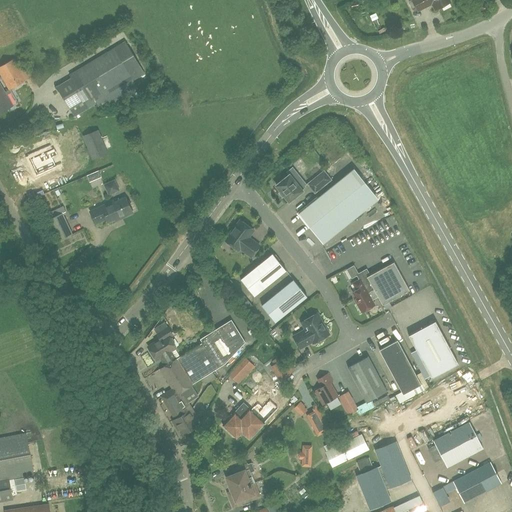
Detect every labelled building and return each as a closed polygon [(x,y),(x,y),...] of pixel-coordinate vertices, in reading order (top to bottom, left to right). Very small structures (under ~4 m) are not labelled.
[(435,11),(450,3),(448,0),(411,0),(417,12),(432,5),(435,11)] [(138,89),(133,81),(145,74),(125,41),(69,75),(71,79),(57,88),(74,117),(96,104),(100,111),(138,89)] [(0,74),(9,91),(27,80),(14,59),(0,67),(0,74)] [(0,113),(12,106),(0,85),(0,113)] [(60,129),(58,121),(48,124),(42,126),(44,133),(50,132),(60,129)] [(94,162),(110,156),(107,148),(114,145),(111,137),(103,140),(100,132),(85,138),(94,162)] [(40,155),(30,159),(37,174),(54,166),(55,166),(52,158),(57,155),(54,149),(40,155)] [(336,154),(327,158),(332,170),(341,167),(336,154)] [(354,169),(298,214),(320,240),(375,196),(354,169)] [(324,172),(316,178),(315,177),(306,184),(314,194),(323,187),(323,186),(331,180),(324,172)] [(295,183),(289,175),(276,186),(289,202),(302,191),(302,190),(305,187),(301,182),(297,181),(295,183)] [(115,179),(103,185),(108,196),(120,191),(115,179)] [(121,218),(133,213),(126,198),(115,204),(114,202),(91,213),(96,224),(107,218),(108,222),(120,217),(121,218)] [(60,240),(72,234),(62,213),(50,219),(60,240)] [(230,234),(225,240),(238,250),(240,249),(251,257),(259,246),(248,237),(253,231),(240,221),(236,226),(234,227),(230,232),(230,234)] [(272,254),(240,280),(254,296),(286,271),(272,254)] [(357,291),(353,293),(355,297),(354,298),(362,312),(374,305),(371,301),(378,297),(382,305),(409,291),(393,262),(367,277),(368,279),(365,281),(367,284),(366,286),(364,287),(360,280),(353,284),(357,291)] [(350,283),(360,278),(355,268),(345,273),(350,283)] [(275,322),(307,297),(293,280),(261,306),(275,322)] [(317,313),(301,322),(307,332),(301,335),(300,333),(293,337),(300,348),(312,342),(313,343),(329,334),(317,313)] [(176,394),(180,391),(202,378),(205,383),(215,377),(212,372),(224,364),(245,342),(231,320),(200,339),(202,343),(175,360),(165,365),(160,369),(173,389),(165,394),(168,400),(165,402),(175,419),(182,415),(173,402),(179,398),(176,394)] [(458,364),(435,321),(408,336),(431,378),(458,364)] [(165,365),(175,360),(170,351),(175,348),(169,336),(172,334),(168,327),(157,334),(160,339),(148,347),(156,360),(160,357),(165,365)] [(416,395),(413,389),(421,385),(397,340),(379,350),(401,392),(395,395),(399,404),(416,395)] [(347,367),(366,403),(386,392),(367,356),(347,367)] [(238,385),(255,367),(246,358),(229,376),(238,385)] [(270,367),(279,379),(283,376),(285,379),(290,375),(277,358),(272,362),(274,364),(270,367)] [(315,390),(323,404),(337,396),(330,383),(332,382),(328,374),(318,380),(322,387),(315,390)] [(344,392),(350,388),(348,384),(345,385),(342,380),(336,383),(339,389),(342,388),(344,392)] [(182,415),(175,419),(174,420),(183,435),(198,425),(196,422),(199,419),(192,408),(191,409),(186,401),(187,401),(180,391),(176,394),(179,398),(173,402),(182,415)] [(264,423),(243,404),(223,425),(236,438),(242,432),(249,439),(264,423)] [(442,459),(447,468),(483,449),(470,422),(433,441),(436,446),(428,450),(435,463),(442,459)] [(295,427),(299,434),(305,430),(301,424),(295,427)] [(0,502),(3,502),(13,500),(9,479),(34,475),(26,434),(0,438),(0,502)] [(332,467),(369,449),(362,434),(325,451),(332,467)] [(390,488),(411,479),(396,441),(375,450),(390,488)] [(303,445),(303,452),(302,459),(302,466),(311,467),(312,445),(303,445)] [(240,472),(229,476),(234,491),(230,492),(235,506),(248,501),(249,504),(255,502),(254,499),(262,496),(256,482),(252,484),(248,474),(257,470),(254,462),(239,468),(240,472)] [(457,488),(465,504),(502,484),(497,474),(498,474),(497,472),(496,473),(491,463),(443,488),(446,494),(457,488)] [(356,476),(369,510),(391,501),(377,467),(356,476)] [(452,493),(458,505),(462,503),(456,491),(452,493)] [(399,495),(394,498),(398,506),(403,503),(399,495)]
